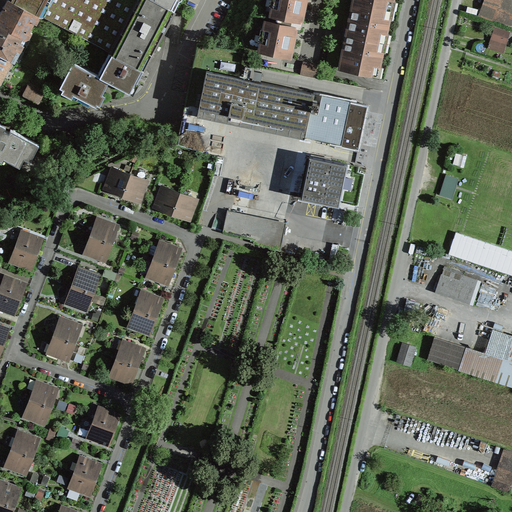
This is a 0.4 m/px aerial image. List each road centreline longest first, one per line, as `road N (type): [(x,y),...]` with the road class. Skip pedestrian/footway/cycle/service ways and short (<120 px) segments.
road 1 (residential): [(413,0),(301,511)]
road 2 (residential): [(192,238),(71,194),(11,353),(134,400)]
road 3 (residential): [(0,97),(53,119),(154,102),(209,0)]
road 4 (unknown): [(391,101),(215,65)]
road 5 (residential): [(134,400),(192,238)]
